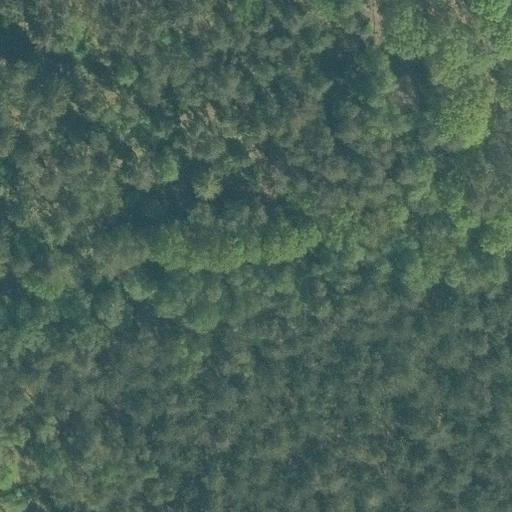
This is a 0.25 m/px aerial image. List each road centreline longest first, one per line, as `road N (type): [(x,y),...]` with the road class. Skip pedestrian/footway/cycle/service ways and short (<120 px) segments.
road 1 (track): [(511,207),(419,213),(0,280)]
road 2 (track): [(372,0),(453,211)]
